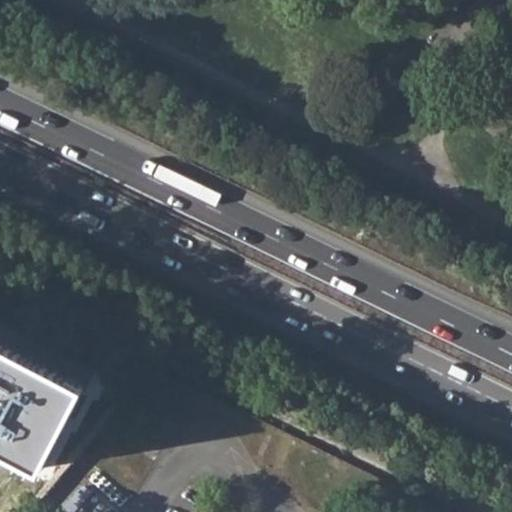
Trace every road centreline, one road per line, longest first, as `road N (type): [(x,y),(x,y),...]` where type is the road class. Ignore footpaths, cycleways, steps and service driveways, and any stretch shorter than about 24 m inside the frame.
road 1 (trunk): [(511,354),(0,105)]
road 2 (trunk): [(0,159),(511,408)]
